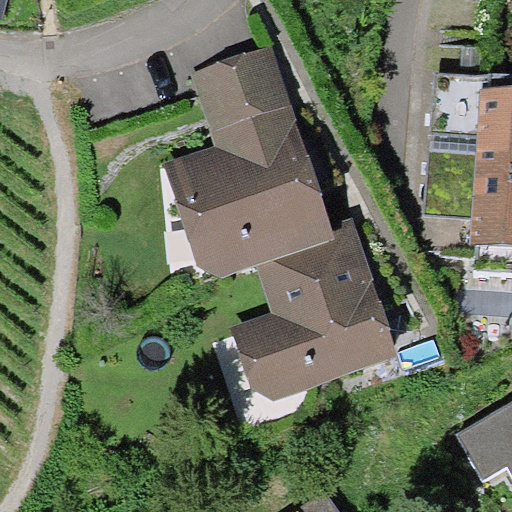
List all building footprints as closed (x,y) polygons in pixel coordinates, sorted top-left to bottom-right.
[(198,263),(221,269),(258,256),(331,232),(271,52),(195,77),(220,150),(166,167),(198,263)] [(463,204),(461,242),(511,244),(511,86),(470,84),(468,116),(463,204)] [(234,335),(253,390),(274,401),(398,360),(353,225),(331,232),(258,256),(279,320),(234,335)] [(511,511),(511,407),(463,437),(508,511),(511,511)] [(337,511),(323,491),(292,511),(337,511)]
